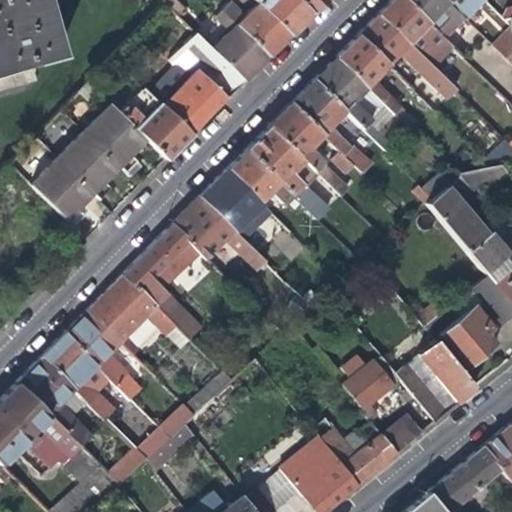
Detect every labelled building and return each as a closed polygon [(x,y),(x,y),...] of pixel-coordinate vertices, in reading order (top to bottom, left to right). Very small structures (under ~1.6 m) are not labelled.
[(0,0),(0,90),(35,80),(30,62),(58,54),(42,0),(0,0)] [(213,16),(228,31),(233,25),(265,56),(276,44),(287,33),(252,0),(240,0),(249,9),(242,17),(240,12),(228,0),(213,16)] [(252,0),(287,33),(298,22),(308,12),(295,0),(252,0)] [(295,0),(308,12),(319,0),(295,0)] [(444,39),(437,33),(403,0),(388,0),(386,3),(375,14),(429,67),(450,45),(444,39)] [(463,20),(461,19),(453,12),(441,0),(403,0),(437,33),(444,39),(463,20)] [(441,0),(453,12),(464,0),(441,0)] [(461,19),(478,0),(464,0),(453,12),(461,19)] [(453,90),(436,74),(429,67),(375,14),(366,23),(354,35),(384,66),(396,55),(443,100),(453,90)] [(228,31),(209,49),(241,81),(256,65),(265,56),(233,25),(228,31)] [(511,66),(511,37),(509,26),(489,46),(511,67),(511,66)] [(162,99),(158,104),(188,134),(212,110),(241,81),(209,49),(193,33),(167,60),(185,78),(164,100),(162,99)] [(370,80),(384,66),(354,35),(345,44),(332,57),(363,87),(406,130),(414,123),(370,80)] [(117,53),(111,58),(129,76),(135,71),(117,53)] [(348,102),(363,87),(332,57),(324,66),(310,80),(340,110),(358,129),(366,121),(348,102)] [(325,125),(340,110),(310,80),(301,89),(286,104),(317,134),(335,152),(350,167),(359,175),(367,166),(325,125)] [(141,137),(164,159),(178,145),(188,134),(158,104),(156,103),(141,87),(120,107),(115,112),(141,137)] [(111,98),(106,103),(106,104),(115,112),(120,107),(111,98)] [(133,146),(141,137),(115,112),(106,104),(79,131),(114,165),(121,172),(133,159),(127,152),(133,146)] [(302,148),(317,134),(286,104),(275,115),(264,127),(298,160),(338,197),(344,189),(302,148)] [(286,173),(298,160),(264,127),(253,137),(241,150),(288,194),(289,195),(292,199),(302,188),(286,173)] [(105,175),(114,165),(79,131),(53,158),(88,192),(95,199),(106,187),(99,181),(105,175)] [(482,162),(488,167),(498,165),(511,161),(511,148),(508,144),(504,141),(482,162)] [(233,158),(222,169),(258,204),(259,203),(257,201),(266,192),(278,204),(288,194),(241,150),(233,158)] [(342,175),(350,167),(335,152),(327,160),(342,175)] [(80,200),(88,192),(53,158),(27,185),(64,222),(69,226),(79,215),(73,208),(80,200)] [(504,174),(498,165),(488,167),(475,171),(455,175),(457,177),(467,189),(504,174)] [(209,183),(194,198),(230,233),(240,243),(268,214),(258,204),(222,169),(209,183)] [(467,189),(457,177),(429,200),(423,204),(483,277),(511,311),(511,263),(511,262),(506,267),(454,204),(468,191),(467,189)] [(202,260),(230,233),(194,198),(182,210),(166,226),(197,255),(202,260)] [(69,226),(64,222),(52,234),(72,253),(84,241),(69,226)] [(159,292),(197,255),(166,226),(143,250),(118,275),(154,311),(166,299),(159,292)] [(284,285),(273,275),(244,247),(235,257),(274,294),(284,285)] [(172,329),(154,311),(118,275),(101,292),(83,311),(116,343),(143,317),(163,337),(172,329)] [(498,327),(511,315),(511,311),(483,277),(468,290),(478,302),(498,327)] [(472,307),(478,302),(468,290),(460,296),(470,308),(472,307)] [(497,338),(472,307),(470,308),(438,335),(463,366),(485,348),(497,338)] [(101,358),(116,343),(83,311),(73,321),(60,334),(108,382),(127,401),(135,393),(120,378),(124,374),(117,366),(113,370),(101,358)] [(96,394),(108,382),(60,334),(49,345),(37,357),(71,390),(80,399),(102,420),(111,410),(96,394)] [(122,349),(116,343),(101,358),(113,370),(117,366),(111,361),(122,349)] [(412,354),(421,365),(453,403),(456,400),(470,389),(439,350),(435,353),(426,343),(412,354)] [(70,420),(64,414),(55,405),(71,390),(37,357),(25,370),(11,384),(60,431),(70,420)] [(339,385),(359,410),(362,407),(373,399),(390,386),(370,362),(362,367),(354,357),(338,368),(347,379),(339,385)] [(421,365),(411,374),(442,412),(453,403),(421,365)] [(399,384),(430,422),(442,412),(411,374),(399,384)] [(219,376),(183,408),(191,416),(214,396),(227,383),(219,376)] [(45,511),(84,511),(114,484),(103,474),(60,431),(11,384),(0,395),(0,462),(22,440),(38,456),(37,458),(45,466),(53,458),(77,481),(45,511)] [(64,414),(80,399),(71,390),(55,405),(64,414)] [(189,432),(221,403),(214,396),(191,416),(183,424),(189,432)] [(227,409),(221,403),(189,432),(191,434),(194,439),(227,409)] [(357,411),(367,423),(376,435),(387,427),(376,414),(371,417),(362,407),(359,410),(357,411)] [(157,430),(158,432),(166,439),(183,424),(191,416),(183,408),(157,430)] [(401,416),(387,427),(376,435),(391,454),(415,434),(401,416)] [(498,468),(509,482),(511,485),(511,419),(510,421),(488,439),(480,446),(498,468)] [(307,430),(315,440),(352,486),(372,470),(391,454),(376,435),(367,423),(356,432),(366,444),(350,457),(320,421),(307,430)] [(152,472),(191,434),(189,432),(183,424),(166,439),(169,442),(153,456),(149,452),(142,459),(152,472)] [(158,432),(135,452),(142,459),(149,452),(153,456),(169,442),(166,439),(158,432)] [(278,470),(279,472),(310,511),(319,511),(330,503),(352,486),(315,440),(278,470)] [(463,511),(456,502),(498,468),(480,446),(453,467),(424,492),(441,511),(463,511)] [(131,448),(103,474),(114,484),(142,459),(135,452),(131,448)] [(285,505),(276,511),(310,511),(279,472),(267,481),(285,505)] [(440,511),(424,492),(401,511),(440,511)] [(251,511),(241,499),(224,511),(251,511)]
